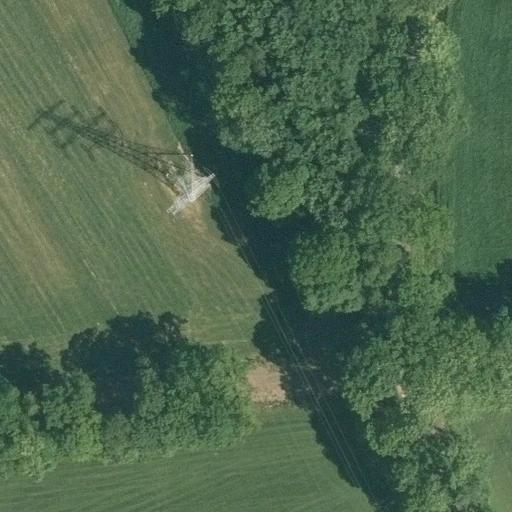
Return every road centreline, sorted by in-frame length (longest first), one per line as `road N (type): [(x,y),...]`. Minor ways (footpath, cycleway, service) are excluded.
road 1 (unclassified): [(461,511),(431,451),(404,363),(400,258),(412,0)]
road 2 (track): [(511,349),(0,417)]
